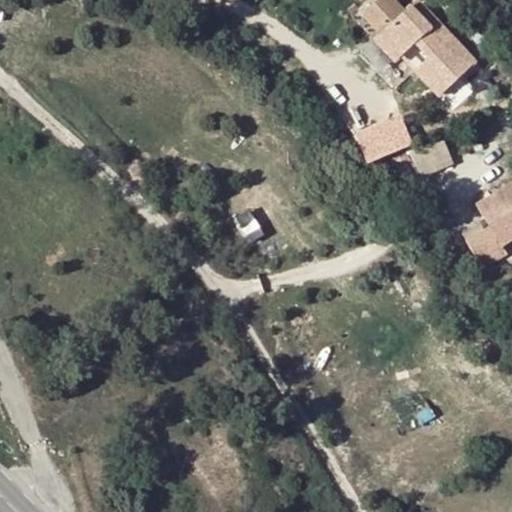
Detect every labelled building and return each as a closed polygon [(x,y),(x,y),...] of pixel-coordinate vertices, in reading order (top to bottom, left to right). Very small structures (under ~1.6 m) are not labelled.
[(433,92),(473,56),(419,0),(410,0),(395,14),(383,1),(363,19),(375,32),(368,38),(388,59),(408,40),(421,54),(408,66),(433,92)] [(360,161),(411,147),(403,115),(351,129),(360,161)] [(440,140),(408,153),(416,175),(449,161),(440,140)] [(496,209),(481,217),(487,228),(466,240),(483,270),(507,256),(500,245),(511,237),(511,183),(491,198),(496,209)] [(496,209),(491,198),(475,208),(481,217),(496,209)]
